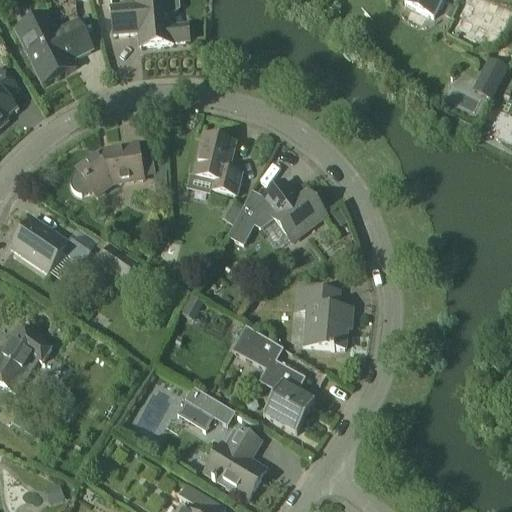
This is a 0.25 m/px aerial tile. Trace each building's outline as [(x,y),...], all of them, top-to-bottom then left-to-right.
[(112,11),(114,39),(139,37),(140,51),(174,48),(174,47),(189,46),(188,29),(172,30),(171,15),(175,15),(179,12),(178,4),(174,2),(170,2),(169,0),(156,0),(148,1),(148,0),(143,0),(143,1),(136,2),(137,9),(112,11)] [(408,0),(405,7),(434,22),(444,0),(408,0)] [(473,0),(460,28),(497,45),(511,13),(511,12),(484,0),(473,0)] [(19,42),(42,88),(76,71),(73,64),(93,54),(78,25),(58,35),(53,25),(19,42)] [(508,71),(491,62),(475,94),(493,103),(508,71)] [(0,125),(16,112),(8,103),(18,94),(0,72),(0,125)] [(204,138),(194,180),(214,185),(211,195),(236,201),(242,177),(228,174),(235,146),(234,145),(234,147),(205,140),(206,138),(204,138)] [(81,199),(82,199),(82,198),(89,197),(93,194),(96,199),(112,188),(122,187),(121,185),(143,181),(137,150),(109,155),(109,156),(100,158),(78,174),(80,176),(77,179),(76,178),(74,179),(73,181),(72,183),(71,185),(71,187),(71,188),(71,190),(72,191),(72,193),(74,195),(75,196),(77,198),(78,198),(81,199)] [(274,223),(291,246),(326,220),(307,195),(297,202),(285,185),(264,201),(267,206),(253,216),(244,211),(228,241),(244,249),(255,229),(261,233),(274,223)] [(32,222),(11,253),(48,278),(62,256),(82,270),(91,256),(71,242),(68,246),(32,222)] [(110,250),(99,267),(125,285),(137,268),(110,250)] [(302,293),(300,314),(312,314),(309,350),(303,349),(303,350),(331,352),(331,354),(335,354),(335,353),(345,353),(347,332),(351,333),(352,312),(329,310),(330,295),(302,293)] [(54,349),(18,329),(18,330),(4,351),(0,356),(0,385),(18,395),(18,394),(40,361),(45,363),(54,349)] [(284,353),(254,335),(246,330),(233,355),(266,374),(259,386),(277,396),(274,402),(277,404),(275,407),(272,405),(264,420),(297,438),(315,405),(298,396),(306,382),(277,365),(284,353)] [(193,392),(185,405),(228,431),(236,417),(193,392)] [(15,424),(43,439),(53,421),(39,413),(37,417),(22,410),(15,424)] [(223,447),(205,477),(213,482),(212,484),(215,486),(216,484),(249,504),(267,474),(251,463),(261,446),(239,432),(237,435),(235,433),(225,448),(223,447)] [(186,507),(183,511),(223,511),(187,490),(179,503),(186,507)]
